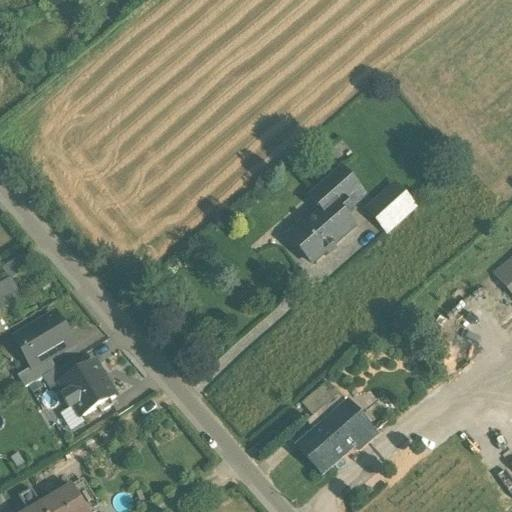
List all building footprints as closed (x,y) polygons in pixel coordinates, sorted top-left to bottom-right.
[(14,82),(29,97),(39,87),(24,72),(14,82)] [(0,92),(0,123),(16,108),(1,92),(0,92)] [(343,174),(316,197),(328,211),(333,206),(334,207),(355,188),(343,174)] [(413,211),(394,189),(367,213),(387,235),(413,211)] [(328,211),(293,242),(313,265),(354,229),(334,207),(333,206),(328,211)] [(26,258),(5,266),(11,281),(31,273),(26,258)] [(511,262),(499,274),(511,288),(511,262)] [(9,285),(0,290),(0,314),(20,302),(9,285)] [(70,347),(53,319),(16,340),(33,368),(70,347)] [(116,400),(96,367),(59,390),(79,422),(116,400)] [(35,386),(29,375),(19,381),(26,392),(35,386)] [(339,397),(310,423),(320,434),(334,421),(335,422),(350,409),(339,397)] [(320,434),(300,452),(322,477),(356,447),(335,422),(334,421),(320,434)] [(511,456),(503,459),(511,483),(511,482),(511,456)] [(81,511),(68,491),(33,511),(81,511)]
